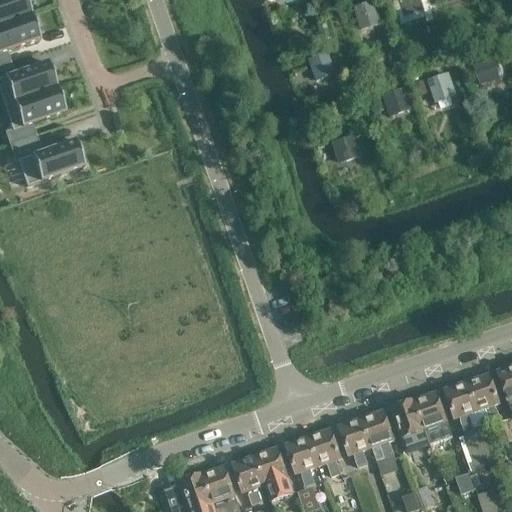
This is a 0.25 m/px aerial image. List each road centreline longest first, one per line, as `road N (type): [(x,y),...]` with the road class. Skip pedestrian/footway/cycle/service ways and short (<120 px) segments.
road 1 (unclassified): [(298,409),(176,63)]
road 2 (residential): [(50,499),(298,409)]
road 3 (residential): [(298,409),(511,334)]
